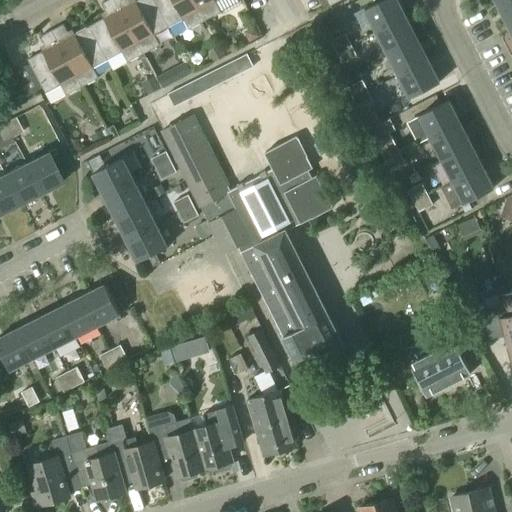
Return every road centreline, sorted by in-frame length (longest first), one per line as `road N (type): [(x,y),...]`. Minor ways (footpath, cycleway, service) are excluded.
road 1 (unclassified): [(203,511),(348,462),(511,423)]
road 2 (residential): [(511,144),(443,0)]
